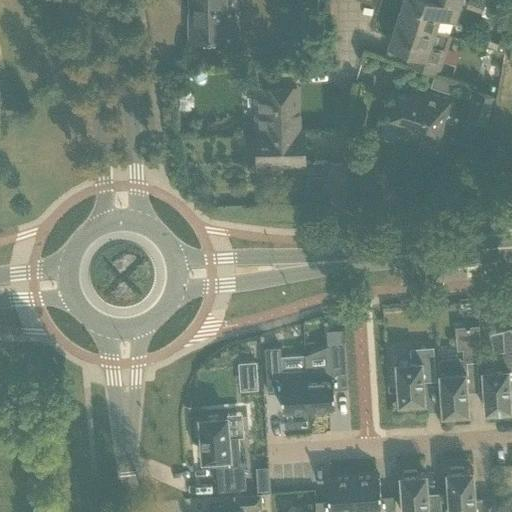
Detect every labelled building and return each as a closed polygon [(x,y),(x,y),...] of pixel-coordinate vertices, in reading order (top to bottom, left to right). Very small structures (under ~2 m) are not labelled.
[(190,21),(190,40),(238,39),(237,15),(226,16),(225,0),(191,0),(192,21),(190,21)] [(454,20),(460,0),(404,0),(398,18),(434,30),(439,15),(454,20)] [(467,0),(465,7),(474,10),(476,0),(467,0)] [(434,30),(398,18),(389,44),(410,51),(406,63),(436,73),(445,48),(429,43),(434,30)] [(297,132),(296,84),(266,84),(265,66),(256,67),(257,120),(261,120),(261,132),(261,133),(297,132)] [(450,94),(453,83),(434,76),(430,87),(450,94)] [(447,116),(452,99),(423,90),(420,99),(397,92),(389,117),(401,120),(398,130),(438,143),(443,127),(441,126),(445,115),(447,116)] [(485,126),(486,122),(488,122),(496,96),(475,90),(466,120),(485,126)] [(261,133),(261,132),(257,132),(258,170),(291,169),(327,174),(327,163),(327,161),(303,161),(303,131),(297,132),(261,133)] [(491,147),(489,159),(500,161),(502,149),(491,147)] [(372,189),(371,162),(357,162),(357,189),(372,189)] [(349,164),(327,163),(327,174),(327,194),(349,194),(349,164)] [(481,323),(458,324),(459,347),(482,346),(481,323)] [(494,368),(482,369),(485,411),(488,410),(489,414),(502,413),(502,409),(511,409),(510,388),(509,381),(511,381),(511,329),(511,330),(511,327),(502,330),(503,350),(493,350),(493,351),(494,368)] [(306,368),(309,410),(335,408),(333,388),(347,387),(344,342),(343,342),(342,330),(328,331),(330,366),(306,368)] [(280,346),(265,347),(268,392),(281,392),(283,412),(309,410),(306,368),(305,368),(281,370),(280,355),(280,346)] [(435,380),(436,380),(433,346),(410,348),(411,361),(396,362),(399,403),(402,403),(402,406),(416,405),(416,402),(425,401),(423,374),(435,373),(435,380)] [(440,359),(439,359),(439,372),(442,414),(446,414),(446,417),(460,416),(459,413),(469,412),(467,391),(467,384),(479,384),(479,391),(477,359),(481,358),(480,347),(463,348),(464,358),(460,358),(460,356),(440,358),(440,359)] [(258,389),(256,361),(238,362),(240,390),(258,389)] [(216,461),(218,490),(246,488),(244,460),(240,461),(238,433),(228,434),(227,412),(199,414),(199,419),(196,419),(197,432),(200,431),(202,456),(212,455),(212,461),(216,461)] [(496,511),(495,497),(481,498),(481,499),(475,499),(473,469),(464,470),(463,466),(450,467),(450,471),(446,471),(449,511),(453,511),(462,511),(461,511),(496,511)] [(428,500),(428,493),(426,472),(417,473),(417,470),(403,471),(403,474),(400,474),(402,511),(441,511),(440,492),(439,492),(440,499),(428,500)] [(268,472),(257,473),(258,493),(262,493),(270,492),(270,490),(269,472),(268,472)] [(379,476),(353,478),(355,511),(395,511),(394,495),(380,496),(379,476)] [(355,511),(353,478),(327,479),(329,500),(315,501),(315,511),(355,511)] [(259,511),(259,507),(263,507),(262,493),(258,493),(233,495),(234,509),(236,509),(235,511),(259,511)]
